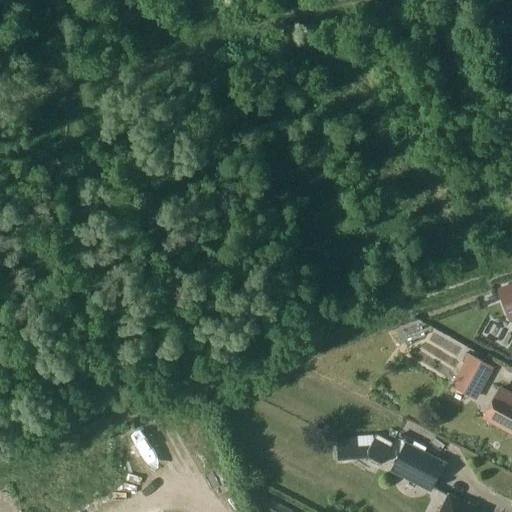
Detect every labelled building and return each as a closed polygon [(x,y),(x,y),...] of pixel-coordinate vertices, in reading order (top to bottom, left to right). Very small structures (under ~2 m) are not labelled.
[(511,286),(500,291),(510,317),(511,316),(511,286)] [(494,367),(468,353),(450,385),(477,399),(494,367)] [(311,381),(310,390),(338,393),(339,384),(311,381)] [(511,394),(500,388),(484,418),(511,432),(511,394)] [(171,417),(190,457),(198,454),(179,413),(171,417)] [(375,434),(336,437),(337,459),(367,457),(381,464),(392,442),(375,433),(375,434)] [(147,484),(163,468),(130,434),(113,451),(147,484)] [(391,471),(431,491),(446,462),(413,445),(415,441),(401,434),(398,440),(405,443),(391,471)] [(446,508),(444,511),(468,511),(471,506),(449,495),(443,506),(446,508)]
